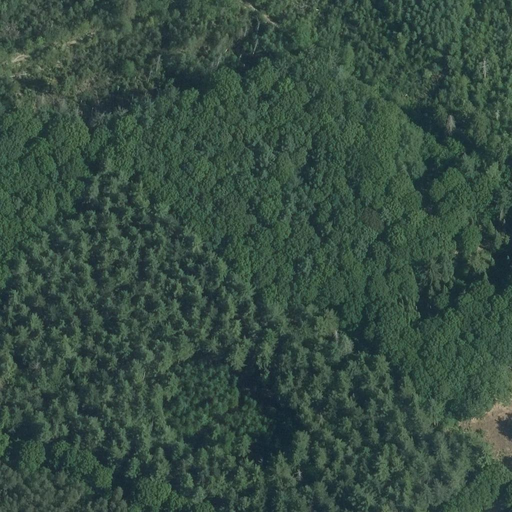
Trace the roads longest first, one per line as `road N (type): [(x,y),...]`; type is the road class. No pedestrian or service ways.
road 1 (unknown): [(473,174),(396,256),(283,348),(137,511)]
road 2 (track): [(511,200),(239,0)]
